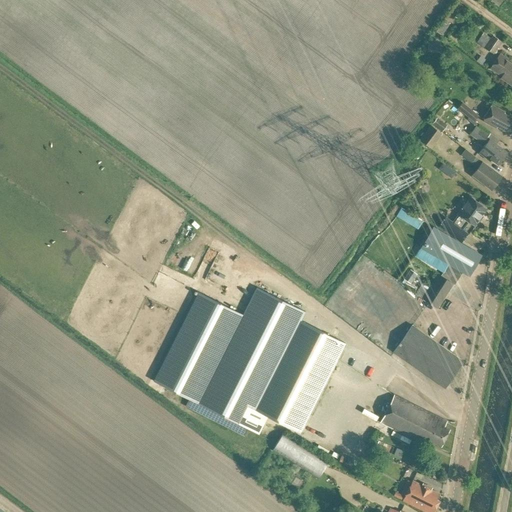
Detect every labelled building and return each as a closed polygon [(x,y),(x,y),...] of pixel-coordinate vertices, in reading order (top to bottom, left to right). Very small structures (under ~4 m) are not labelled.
[(483,48),(490,38),(483,33),(476,43),(483,48)] [(492,35),(484,48),(493,54),(501,42),(492,35)] [(511,62),(500,54),(490,69),(501,77),(500,79),(511,86),(511,85),(511,62)] [(457,107),(468,116),(473,120),(477,115),(461,103),(457,107)] [(508,125),(511,118),(503,114),(504,112),(491,105),(486,115),(485,115),(482,120),(496,128),(497,126),(504,131),(505,130),(506,130),(508,126),(508,125)] [(432,124),(442,131),(446,125),(436,118),(432,124)] [(430,125),(419,140),(430,148),(441,133),(430,125)] [(497,165),(507,152),(496,144),(499,141),(490,134),(488,136),(476,127),(470,135),(484,145),(479,153),(487,159),(486,159),(489,161),(491,160),(497,165)] [(472,176),(492,190),(502,177),(465,150),(462,155),(472,163),(471,164),(477,169),(472,176)] [(469,221),(473,225),(485,209),(470,198),(452,223),(462,230),(469,221)] [(422,221),(401,209),(396,217),(418,229),(422,221)] [(438,225),(461,241),(467,234),(444,218),(438,225)] [(433,227),(421,248),(441,260),(448,264),(441,276),(438,274),(423,299),(437,308),(452,284),(454,285),(462,272),(469,276),(482,255),(454,239),(433,227)] [(410,283),(416,275),(410,270),(404,279),(410,283)] [(300,321),(305,311),(257,288),(243,315),(198,292),(154,381),(189,399),(185,405),(245,435),(248,428),(258,433),(267,416),(300,433),(345,343),(300,321)] [(445,388),(464,362),(412,326),(393,352),(445,388)] [(441,446),(449,429),(444,427),(447,421),(394,395),(380,423),(419,441),(420,440),(429,444),(430,441),(441,446)] [(318,479),(329,462),(284,433),(273,450),(318,479)] [(434,473),(424,469),(423,468),(420,473),(431,479),(434,473)] [(402,501),(425,511),(433,511),(439,501),(437,500),(439,494),(412,480),(402,501)]
